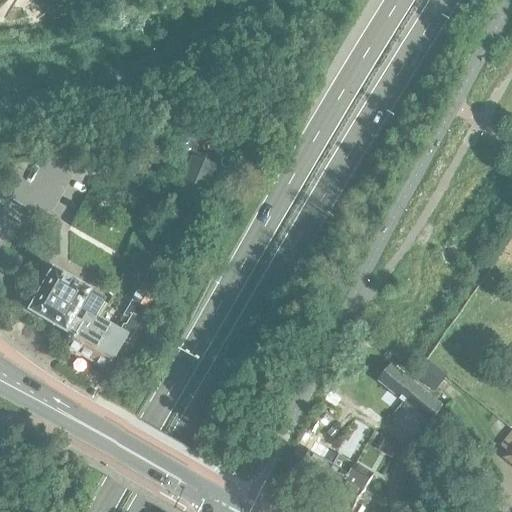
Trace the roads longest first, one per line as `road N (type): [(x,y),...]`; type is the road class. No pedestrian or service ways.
road 1 (primary): [(138,511),(440,0)]
road 2 (primary): [(395,0),(100,511)]
road 3 (residential): [(0,107),(110,82),(261,0)]
road 4 (secondary): [(236,511),(0,379)]
road 5 (track): [(354,286),(381,273),(511,72)]
